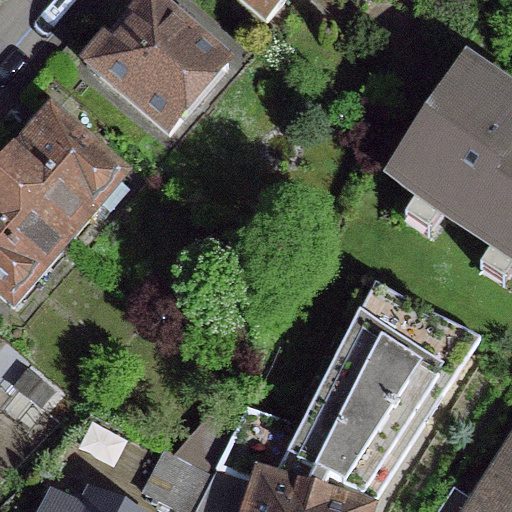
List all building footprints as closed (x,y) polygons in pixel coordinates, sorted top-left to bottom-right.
[(231,0),(262,25),(282,0),(231,0)] [(81,68),(164,138),(223,70),(145,4),(106,49),(101,45),(81,68)] [(393,184),(511,263),(511,83),(477,60),(393,184)] [(0,172),(0,191),(63,245),(119,180),(46,119),(0,172)] [(0,303),(8,310),(63,245),(0,191),(0,303)] [(478,341),(372,283),(294,428),(276,465),(375,498),(478,341)] [(245,412),(211,475),(193,511),(375,511),(380,500),(375,498),(276,465),(294,428),(245,412)] [(511,511),(511,432),(470,498),(492,511),(511,511)] [(168,511),(193,511),(211,475),(164,452),(140,497),(168,511)] [(492,511),(470,498),(460,511),(492,511)] [(110,511),(86,500),(80,511),(71,511),(50,501),(44,511),(110,511)]
